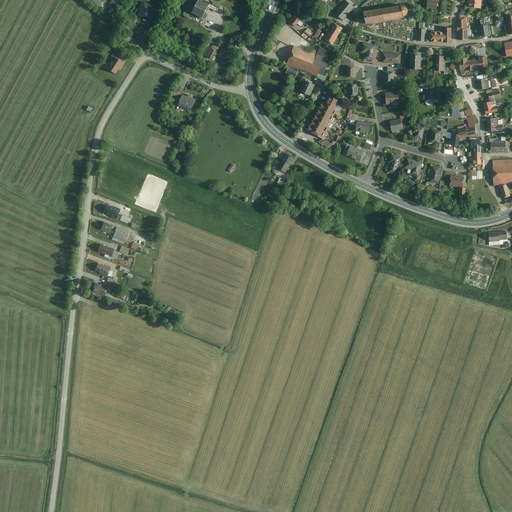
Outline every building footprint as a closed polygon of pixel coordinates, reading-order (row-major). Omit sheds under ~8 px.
[(202,20),(209,8),(195,0),(189,13),(202,20)] [(317,0),(341,20),(353,8),(343,0),(340,0),(335,6),(327,0),(317,0)] [(426,0),(425,8),(436,11),(438,2),(426,0)] [(480,10),(480,0),(465,0),(465,8),(480,10)] [(118,4),(111,1),(107,9),(114,12),(118,4)] [(138,16),(149,22),(156,9),(142,2),(138,10),(141,11),(138,16)] [(401,5),(362,12),(364,24),(403,18),(403,16),(405,16),(406,15),(407,14),(407,13),(407,12),(407,11),(407,10),(407,9),(406,8),(405,7),(404,7),(403,7),(402,6),(401,7),(401,5)] [(288,22),(294,27),(300,19),(295,15),(288,22)] [(458,40),(468,40),(467,24),(472,23),(472,18),(457,19),(458,40)] [(481,38),(493,35),(491,24),(483,26),(483,21),(478,21),(481,38)] [(333,45),(342,30),(333,25),(324,40),(333,45)] [(308,37),(313,33),(308,28),(303,32),(308,37)] [(323,37),(320,35),(322,32),(318,30),(314,36),(321,40),(323,37)] [(417,41),(425,42),(426,31),(418,30),(417,41)] [(430,43),(444,43),(444,32),(430,32),(430,43)] [(486,51),(485,47),(480,48),(479,43),(475,44),(477,50),(477,51),(480,51),(480,52),(486,51)] [(511,58),(511,43),(503,45),(505,59),(511,58)] [(363,60),(373,62),(374,50),(375,46),(374,46),(361,44),(360,54),(363,55),(363,60)] [(318,72),(324,75),(328,65),(320,62),(321,58),(325,59),(327,52),(318,48),(315,55),(295,47),(288,64),(316,75),(318,72)] [(212,61),(216,52),(209,49),(205,58),(212,61)] [(104,70),(113,75),(120,62),(117,60),(119,55),(114,52),(104,70)] [(400,54),(382,53),(381,63),(399,64),(400,54)] [(421,70),(422,57),(410,56),(409,69),(421,70)] [(445,57),(433,56),(433,71),(444,72),(445,66),(445,57)] [(485,57),(459,59),(460,71),(486,69),(485,57)] [(296,79),(299,72),(287,67),(284,74),(296,79)] [(355,79),(356,68),(345,67),(344,78),(355,79)] [(393,73),(390,73),(383,73),(383,84),(393,85),(393,73)] [(488,79),(478,80),(480,90),(489,89),(488,79)] [(310,98),(315,86),(304,82),(299,93),(310,98)] [(358,85),(353,85),(347,85),(347,97),(358,96),(358,85)] [(179,98),(180,95),(183,88),(177,86),(173,96),(179,98)] [(502,98),(500,90),(487,93),(488,100),(502,98)] [(399,104),(399,93),(384,93),(384,105),(399,104)] [(191,112),(196,101),(180,95),(176,106),(191,112)] [(338,101),(327,95),(322,104),(334,110),(338,101)] [(340,113),(334,110),(322,104),(319,102),(316,108),(337,118),(337,117),(335,116),(336,112),(339,114),(340,113)] [(493,113),(492,102),(481,103),(483,114),(493,113)] [(336,119),(337,118),(316,108),(313,114),(334,124),(334,122),(332,121),(333,118),(336,119)] [(459,113),(459,110),(451,110),(450,118),(459,118),(459,113)] [(333,125),(334,124),(313,114),(311,119),(331,129),(331,128),(329,127),(330,124),(333,125)] [(468,129),(474,128),(471,115),(466,116),(468,129)] [(330,130),(331,129),(311,119),(308,125),(328,135),(328,134),(325,132),(327,129),(330,130)] [(497,125),(497,119),(486,119),(487,133),(503,132),(503,125),(497,125)] [(390,131),(403,128),(402,122),(401,120),(400,120),(388,122),(390,131)] [(368,133),(369,123),(356,122),(355,131),(368,133)] [(327,136),(328,135),(308,125),(305,131),(322,139),(324,134),(327,136)] [(413,138),(421,140),(423,131),(423,128),(412,126),(411,134),(414,134),(413,138)] [(452,135),(452,146),(459,146),(460,138),(467,137),(475,135),(474,128),(465,130),(465,128),(457,130),(458,135),(452,135)] [(430,130),(427,143),(438,145),(440,136),(441,132),(430,130)] [(474,153),(480,153),(480,140),(469,141),(469,149),(472,149),(472,153),(474,153)] [(505,153),(505,142),(495,142),(495,153),(505,153)] [(360,162),(364,152),(350,146),(345,157),(360,162)] [(285,175),(295,160),(284,153),(275,169),(285,175)] [(470,166),(480,165),(480,153),(474,153),(474,160),(470,160),(470,166)] [(397,176),(402,158),(391,155),(386,173),(397,176)] [(418,177),(422,163),(405,159),(402,172),(418,177)] [(502,198),(510,196),(506,184),(511,184),(511,159),(492,160),(493,185),(498,185),(502,198)] [(232,173),(236,166),(232,164),(228,170),(232,173)] [(439,182),(441,168),(430,167),(428,183),(439,184),(439,182)] [(481,179),(482,172),(471,172),(471,181),(481,179)] [(462,188),(463,179),(448,177),(447,186),(462,188)] [(282,186),(285,180),(279,178),(276,184),(282,186)] [(120,210),(105,205),(102,213),(117,219),(120,210)] [(129,219),(121,216),(119,221),(127,225),(129,219)] [(111,226),(103,223),(100,230),(108,233),(111,226)] [(129,233),(115,228),(111,238),(125,243),(129,233)] [(507,240),(507,232),(487,233),(488,243),(498,242),(498,241),(506,240),(507,240)] [(113,250),(99,244),(96,251),(116,258),(118,254),(113,252),(113,250)] [(128,250),(121,247),(119,252),(126,255),(128,250)] [(462,251),(454,280),(462,282),(471,254),(462,251)] [(93,271),(111,278),(113,274),(108,271),(109,268),(96,263),(93,271)] [(107,288),(94,283),(91,291),(104,296),(107,288)]
